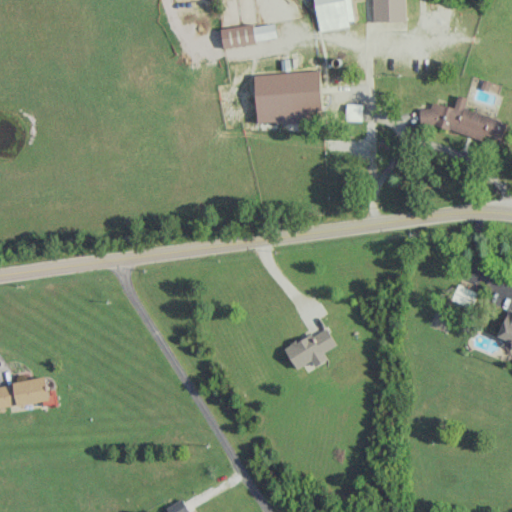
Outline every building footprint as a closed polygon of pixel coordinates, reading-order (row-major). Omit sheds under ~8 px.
[(354,25),(350,0),(314,0),(319,30),(354,25)] [(406,21),(405,0),(372,0),(373,22),(406,21)] [(277,39),(275,21),(222,29),(224,47),(277,39)] [(258,124),(312,121),(312,110),(322,109),(320,71),(255,74),(258,124)] [(454,107),(432,101),(430,109),(423,107),(419,121),(481,140),(483,134),(502,140),(508,122),(464,109),(468,97),(458,95),(454,107)] [(452,300),(472,308),(478,292),(458,285),(452,300)] [(511,344),(511,314),(507,313),(498,340),(511,344)] [(296,369),(312,361),(315,367),(328,360),(324,352),(337,346),(327,326),(285,348),(296,369)] [(0,408),(49,400),(45,377),(0,384),(0,408)] [(189,511),(182,499),(166,508),(168,511),(189,511)]
